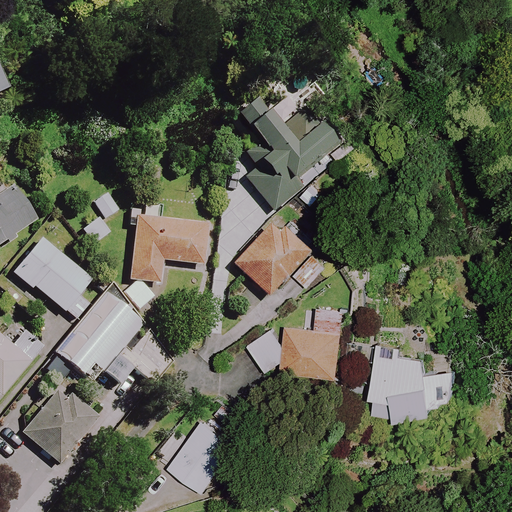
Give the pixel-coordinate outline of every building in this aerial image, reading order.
[(238,158),(249,170),(241,177),(248,185),(245,188),(269,215),(288,198),(281,191),(331,145),(282,92),(260,112),(239,131),(252,146),(238,158)] [(0,247),(3,245),(4,247),(14,240),(12,236),(31,224),(10,190),(0,195),(0,247)] [(113,214),(104,197),(91,205),(100,221),(113,214)] [(134,216),(127,282),(159,285),(161,262),(202,266),(207,224),(134,216)] [(106,235),(92,219),(77,232),(91,248),(106,235)] [(275,287),(278,290),(286,281),(283,279),(288,273),(305,289),(322,271),(279,231),(275,235),(266,227),(229,268),(264,300),(275,287)] [(37,240),(7,276),(28,294),(31,291),(72,324),(86,307),(75,297),(87,282),(37,240)] [(110,285),(51,356),(89,386),(113,357),(144,382),(164,358),(110,285)] [(154,295),(146,286),(130,285),(121,294),(136,311),(154,295)] [(284,327),(283,347),(271,328),(244,345),(264,374),(282,361),(282,374),(337,377),(340,309),(314,307),(313,329),(284,327)] [(0,395),(39,348),(18,331),(5,347),(0,342),(0,395)] [(403,346),(380,343),(373,410),(401,417),(437,410),(457,396),(460,366),(429,372),(427,356),(403,354),(403,346)] [(18,437),(56,467),(67,453),(71,456),(79,446),(75,443),(93,421),(93,420),(55,390),(18,437)] [(236,445),(202,420),(167,468),(201,493),(236,445)]
